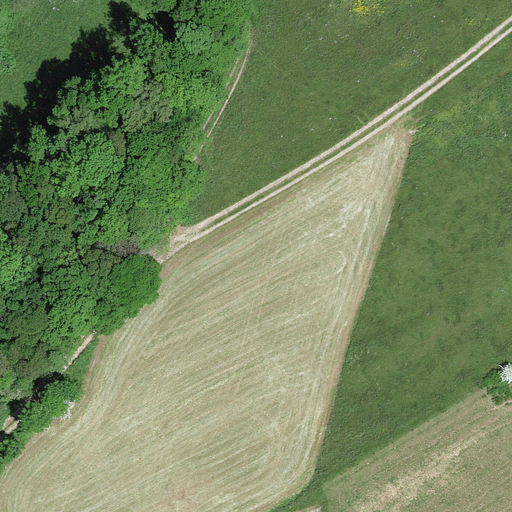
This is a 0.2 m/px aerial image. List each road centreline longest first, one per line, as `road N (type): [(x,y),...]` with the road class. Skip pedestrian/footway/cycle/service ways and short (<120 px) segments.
road 1 (track): [(170,247),(348,144),(511,22)]
road 2 (track): [(170,247),(257,33),(233,0)]
road 3 (track): [(0,433),(170,247)]
